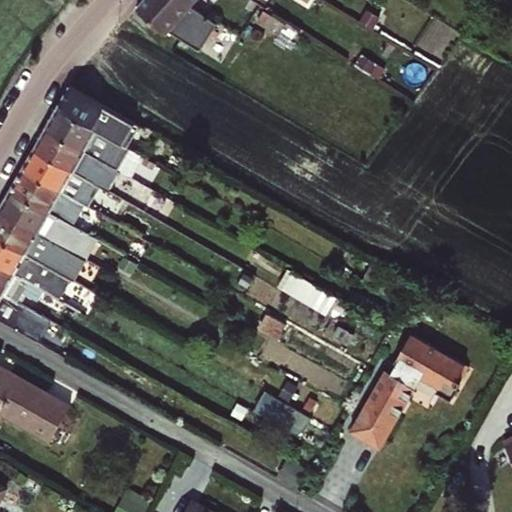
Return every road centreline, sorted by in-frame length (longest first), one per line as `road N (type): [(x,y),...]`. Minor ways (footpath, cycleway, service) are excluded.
road 1 (residential): [(0,335),(309,511)]
road 2 (residential): [(0,167),(62,64),(117,0)]
